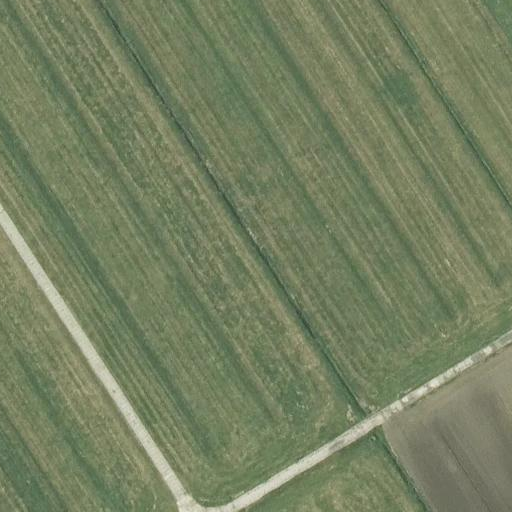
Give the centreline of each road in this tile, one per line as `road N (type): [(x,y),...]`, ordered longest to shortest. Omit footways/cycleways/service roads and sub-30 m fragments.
road 1 (track): [(190,511),(0,215)]
road 2 (track): [(221,511),(511,335)]
